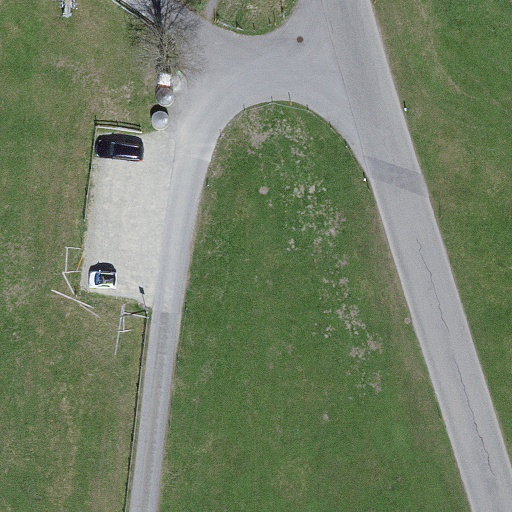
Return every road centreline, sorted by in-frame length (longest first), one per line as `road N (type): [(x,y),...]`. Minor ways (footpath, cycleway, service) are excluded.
road 1 (tertiary): [(494,511),(340,0)]
road 2 (unclassified): [(212,51),(180,224),(145,511)]
road 3 (track): [(354,64),(212,51)]
